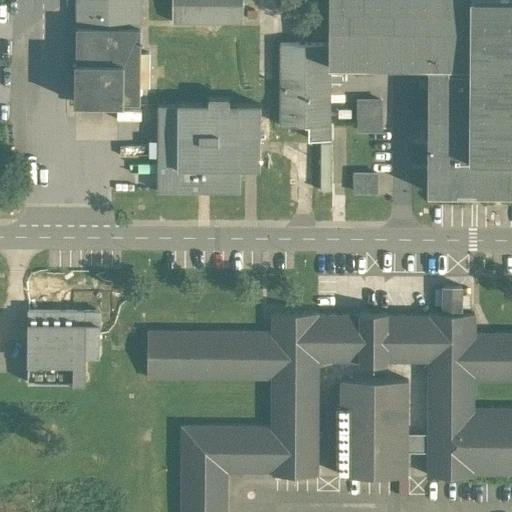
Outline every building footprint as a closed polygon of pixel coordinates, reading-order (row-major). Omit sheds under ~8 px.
[(139,0),(74,0),(73,100),(138,101),(139,0)] [(241,0),(172,0),(172,21),(241,22),(241,0)] [(511,0),(330,0),(330,43),(330,64),(428,64),(427,191),(511,192),(511,0)] [(330,43),(280,42),(279,124),(307,124),(307,138),(329,139),(330,64),(330,43)] [(207,105),(157,104),(157,191),(239,191),(239,168),(259,168),(259,105),(228,105),(228,97),(207,97),(207,105)] [(381,98),(357,98),(356,131),(381,131),(381,98)] [(376,171),(353,171),(353,193),(376,193),(376,171)] [(271,330),(147,329),(147,377),(270,378),(269,426),(180,425),(179,511),(226,511),(227,473),(318,474),(319,361),(427,362),(426,434),(406,434),(407,379),(339,379),(339,474),(406,474),(407,452),(426,452),(426,473),(511,473),(511,407),(472,407),(472,378),(511,378),(511,330),(474,331),(474,313),(460,313),(460,287),(440,286),(440,313),(271,312),(271,330)] [(99,311),(28,310),(27,381),(84,382),(84,355),(98,355),(99,311)]
